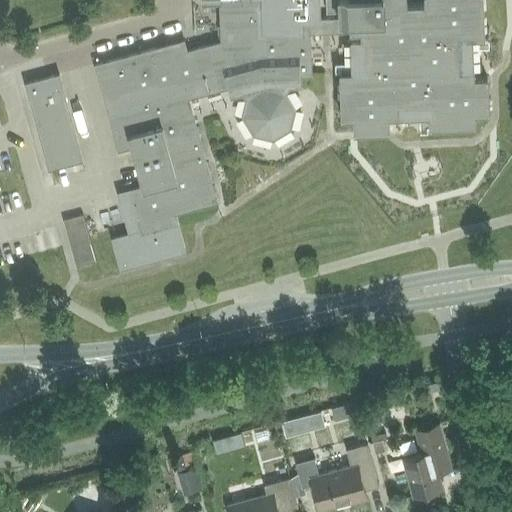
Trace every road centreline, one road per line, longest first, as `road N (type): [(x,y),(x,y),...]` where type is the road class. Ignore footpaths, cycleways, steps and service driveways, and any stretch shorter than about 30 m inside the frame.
road 1 (unclassified): [(484,511),(464,444),(448,301)]
road 2 (secondary): [(145,351),(342,309)]
road 3 (unclassified): [(0,64),(154,20),(163,0)]
road 4 (secondary): [(0,402),(145,351)]
road 5 (secondary): [(145,351),(132,345),(0,354)]
